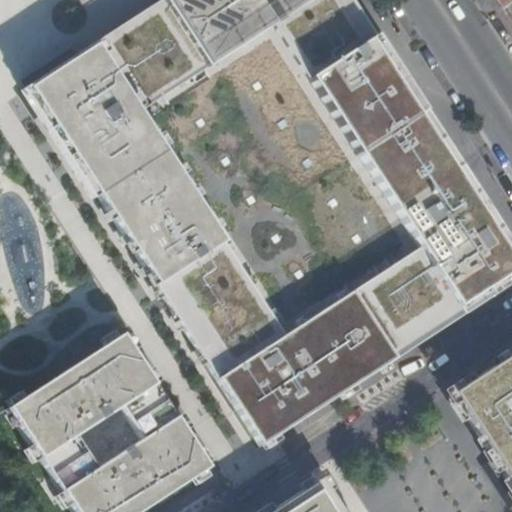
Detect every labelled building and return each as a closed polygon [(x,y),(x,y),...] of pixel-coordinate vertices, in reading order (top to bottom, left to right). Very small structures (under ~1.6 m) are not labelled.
[(90,47),(23,91),(257,449),(511,282),(511,254),(362,25),(345,0),(163,0),(157,4),(163,15),(97,58),(90,47)] [(90,47),(97,58),(163,15),(157,4),(90,47)] [(117,338),(3,412),(67,511),(141,511),(204,472),(117,338)] [(511,355),(448,397),(511,495),(511,355)] [(333,511),(315,483),(270,511),(333,511)]
